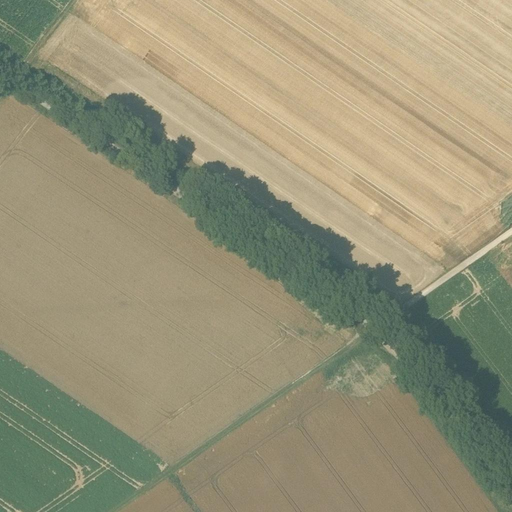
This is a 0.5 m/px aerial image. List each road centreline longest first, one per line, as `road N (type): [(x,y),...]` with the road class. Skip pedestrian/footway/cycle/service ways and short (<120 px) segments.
road 1 (unclassified): [(0,72),(347,309),(427,385),(511,495)]
road 2 (track): [(511,233),(113,511)]
